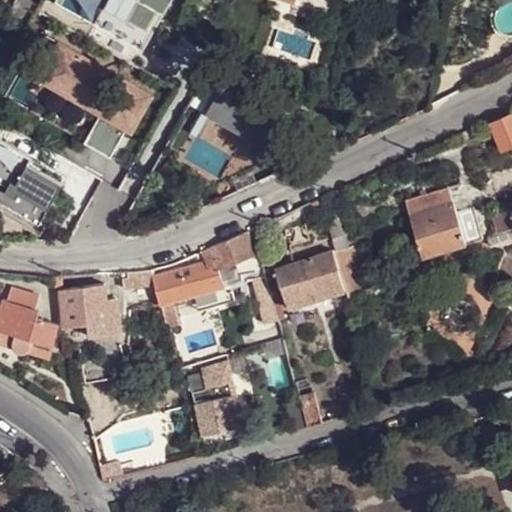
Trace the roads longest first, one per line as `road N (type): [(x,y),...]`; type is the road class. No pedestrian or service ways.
road 1 (residential): [(0,255),(90,258),(178,239),(511,86)]
road 2 (residential): [(92,491),(511,385)]
road 3 (residential): [(0,400),(74,456),(92,491)]
